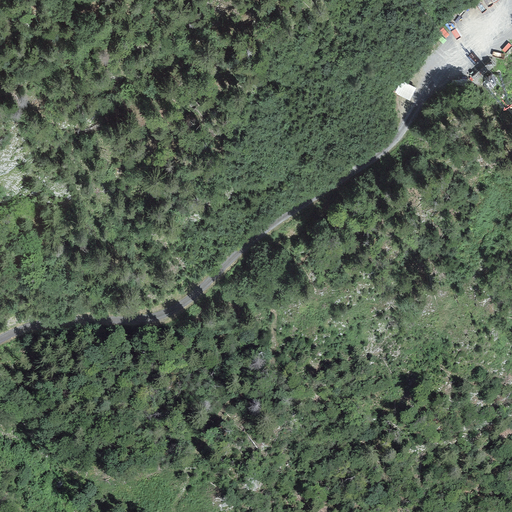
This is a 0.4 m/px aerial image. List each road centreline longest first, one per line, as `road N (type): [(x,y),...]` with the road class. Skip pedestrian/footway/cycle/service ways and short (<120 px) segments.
road 1 (track): [(380,153),(263,230),(163,314),(33,327),(0,340)]
road 2 (track): [(496,0),(380,153)]
